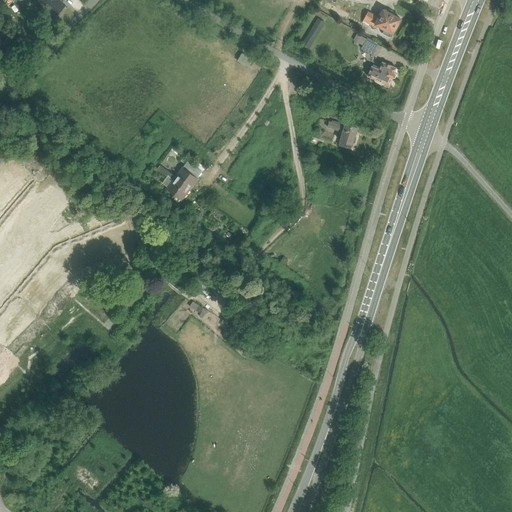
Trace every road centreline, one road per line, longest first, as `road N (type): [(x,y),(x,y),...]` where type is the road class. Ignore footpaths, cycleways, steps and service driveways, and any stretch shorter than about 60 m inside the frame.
road 1 (track): [(306,93),(280,73),(302,201),(228,292)]
road 2 (residential): [(403,123),(182,0)]
road 3 (secondary): [(365,321),(292,511)]
road 4 (secondary): [(304,511),(365,321)]
road 5 (secondary): [(425,134),(365,321)]
road 6 (track): [(287,60),(205,186)]
road 7 (secondary): [(475,0),(425,134)]
